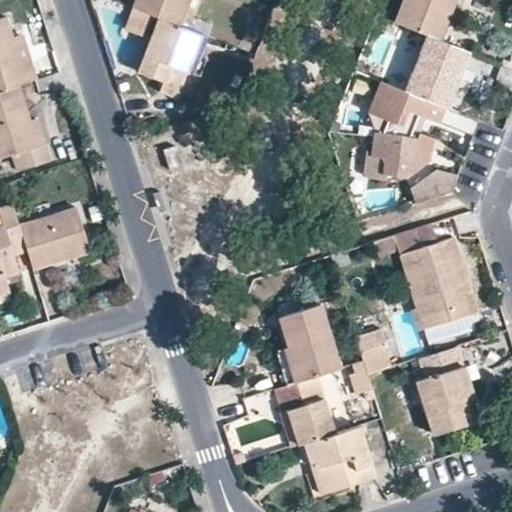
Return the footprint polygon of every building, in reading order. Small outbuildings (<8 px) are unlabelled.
[(188,0),(134,0),(132,7),(140,10),(179,25),(188,0)] [(425,35),(439,40),(454,0),(401,0),(393,23),(425,35)] [(125,29),(131,31),(140,10),(132,7),(125,29)] [(179,25),(140,10),(131,31),(150,38),(137,71),(163,81),(159,91),(177,96),(186,70),(200,32),(179,25)] [(0,88),(17,84),(38,77),(24,33),(12,36),(6,15),(0,16),(0,88)] [(207,36),(200,32),(186,70),(192,73),(207,36)] [(403,89),(446,106),(459,77),(469,52),(439,40),(425,35),(403,89)] [(470,81),(459,77),(446,106),(458,110),(470,81)] [(368,111),(375,131),(381,131),(409,135),(416,138),(419,131),(412,128),(418,114),(473,134),(479,118),(458,110),(446,106),(403,89),(379,80),(368,111)] [(52,158),(47,142),(37,144),(29,122),(17,84),(0,88),(0,156),(12,152),(18,169),(52,158)] [(39,118),(29,122),(37,144),(47,142),(39,118)] [(331,129),(341,131),(342,121),(334,120),(331,129)] [(429,150),(434,138),(419,131),(416,138),(409,135),(381,131),(375,131),(371,153),(362,152),(359,174),(368,181),(387,182),(387,176),(410,177),(432,159),(429,150)] [(182,166),(175,145),(163,149),(169,169),(182,166)] [(451,191),(457,175),(439,168),(411,188),(415,202),(451,191)] [(0,207),(0,292),(10,289),(5,273),(19,269),(12,248),(26,244),(20,222),(14,204),(0,207)] [(20,222),(26,244),(34,267),(90,249),(76,206),(20,222)] [(431,223),(393,235),(399,254),(437,242),(431,223)] [(392,235),(373,241),(377,253),(396,247),(392,235)] [(451,256),(459,254),(454,237),(437,242),(399,254),(416,307),(411,308),(417,329),(469,312),(451,256)] [(477,310),(459,254),(451,256),(469,312),(477,310)] [(301,382),(317,377),(341,370),(321,307),(281,319),(290,349),(278,352),(288,386),(301,382)] [(358,348),(382,340),(378,328),(354,336),(358,348)] [(390,365),(382,340),(358,348),(362,359),(366,372),(390,365)] [(465,406),(475,402),(465,371),(458,373),(451,349),(432,355),(439,379),(417,386),(434,439),(472,427),(465,406)] [(362,359),(345,365),(354,392),(371,387),(366,372),(362,359)] [(301,382),(288,386),(276,390),(283,414),(289,412),(293,426),(300,446),(306,444),(335,435),(317,377),(301,382)] [(290,449),(300,446),(293,426),(289,412),(283,414),(279,415),(290,449)] [(335,435),(306,444),(322,495),(376,479),(360,428),(335,435)] [(400,479),(387,483),(391,498),(405,494),(400,479)]
